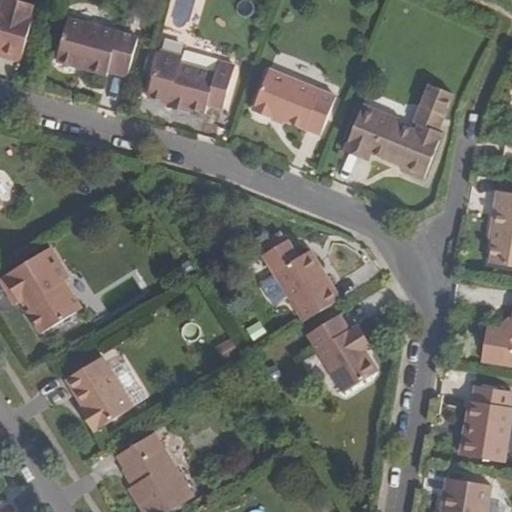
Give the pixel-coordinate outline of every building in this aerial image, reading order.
[(0,54),(20,60),(32,18),(28,17),(33,4),(18,0),(2,0),(0,8),(0,54)] [(87,66),(86,69),(106,75),(108,71),(126,76),(136,38),(67,19),(56,61),(76,66),(77,63),(87,66)] [(169,105),(189,110),(204,115),(207,105),(222,110),(234,68),(218,63),(214,74),(179,64),(181,57),(159,52),(147,98),(169,105)] [(272,114),(284,120),(319,134),(334,97),(269,69),(252,110),(270,118),(272,114)] [(419,106),(442,114),(450,94),(427,85),(419,106)] [(416,125),(412,123),(398,118),(399,114),(362,100),(343,151),(366,160),(370,152),(400,164),(399,169),(422,178),(441,132),(436,129),(417,122),(416,125)] [(187,115),(189,110),(169,105),(168,108),(187,115)] [(442,114),(419,106),(412,123),(416,125),(417,122),(436,129),(442,114)] [(272,114),(270,118),(282,123),(284,120),(272,114)] [(493,228),(492,236),(489,259),(511,262),(511,190),(494,188),(489,228),(493,228)] [(34,307),(31,309),(44,331),(79,310),(82,300),(68,279),(73,276),(53,245),(2,277),(17,303),(24,299),(28,297),(34,307)] [(344,296),(337,285),(339,283),(317,247),(282,269),(310,318),(344,296)] [(24,299),(31,309),(34,307),(28,297),(24,299)] [(367,346),(375,341),(364,324),(358,326),(357,325),(354,326),(346,311),(314,331),(350,388),(383,368),(375,353),(372,355),(367,346)] [(504,328),(511,323),(511,319),(511,318),(501,324),(504,328)] [(511,323),(504,328),(488,327),(482,357),(511,362),(511,323)] [(90,412),(86,415),(95,430),(136,406),(106,356),(69,378),(85,405),(90,412)] [(502,458),(511,406),(508,405),(511,389),(473,383),(471,399),(468,398),(464,423),(466,423),(461,452),(502,458)] [(140,491),(135,494),(146,511),(168,511),(197,495),(158,430),(119,453),(128,466),(125,468),(134,483),(140,491)] [(484,511),(490,483),(446,476),(439,511),(484,511)] [(140,491),(134,483),(130,486),(135,494),(140,491)]
